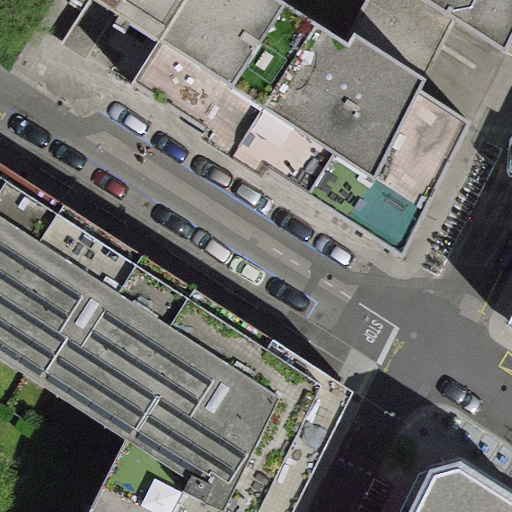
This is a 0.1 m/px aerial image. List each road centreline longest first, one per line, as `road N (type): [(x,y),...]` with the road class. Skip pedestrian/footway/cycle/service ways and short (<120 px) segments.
road 1 (residential): [(0,82),(429,346)]
road 2 (residential): [(346,511),(429,346)]
road 3 (residential): [(429,346),(511,183)]
